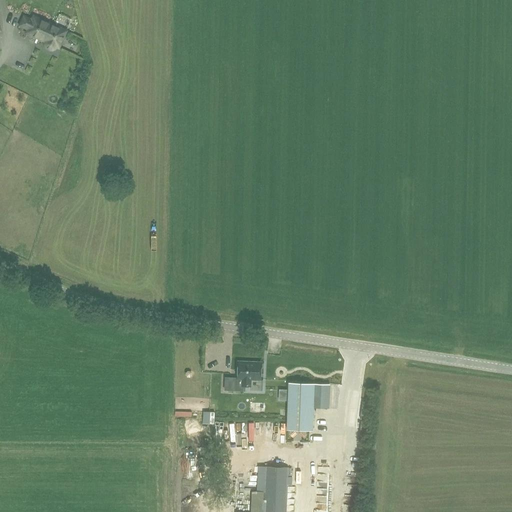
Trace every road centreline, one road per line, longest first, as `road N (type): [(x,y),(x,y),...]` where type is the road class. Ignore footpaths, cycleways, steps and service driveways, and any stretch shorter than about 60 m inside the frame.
road 1 (unclassified): [(511,369),(128,311),(0,263)]
road 2 (unknown): [(301,457),(331,444),(355,345)]
road 3 (unknown): [(277,333),(269,409),(273,440),(284,454)]
